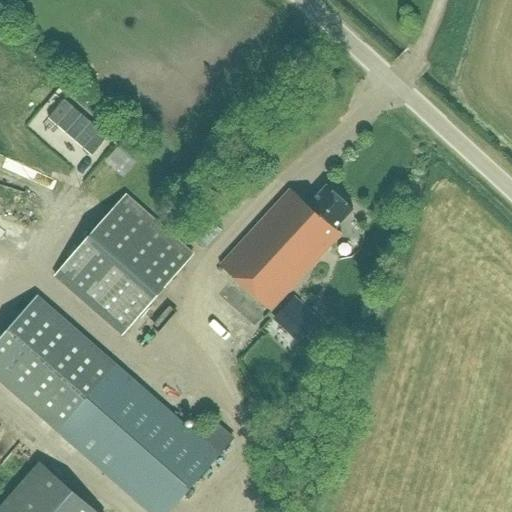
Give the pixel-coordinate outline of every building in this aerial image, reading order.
[(47,114),(90,153),(107,134),(64,95),(47,114)] [(219,265),(268,311),(340,235),(334,229),(351,210),(326,186),(308,205),(290,188),(219,265)] [(193,253),(125,193),(54,273),(121,333),(193,253)] [(212,224),(203,216),(188,234),(197,241),(198,242),(206,249),(221,231),(213,224),(212,224)] [(167,511),(218,456),(117,367),(36,296),(0,336),(0,379),(149,511),(167,511)] [(298,303),(286,324),(308,337),(321,317),(298,303)] [(0,511),(97,511),(41,463),(0,509),(0,511)]
